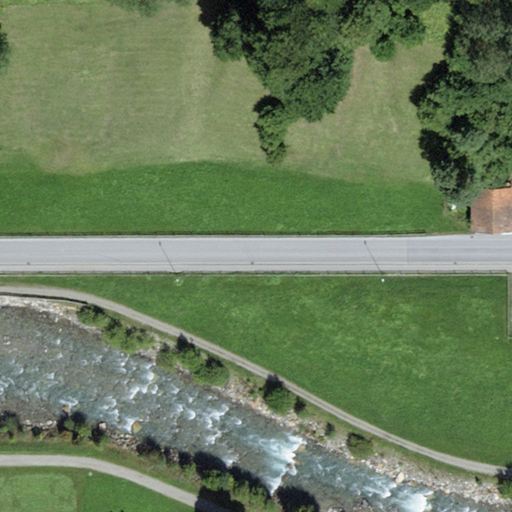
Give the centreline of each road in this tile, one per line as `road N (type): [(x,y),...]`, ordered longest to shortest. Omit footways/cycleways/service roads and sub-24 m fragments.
road 1 (track): [(0,290),(76,295),(119,309),(417,453),(511,473)]
road 2 (tertiary): [(0,251),(511,247)]
road 3 (track): [(215,511),(110,467),(0,461)]
